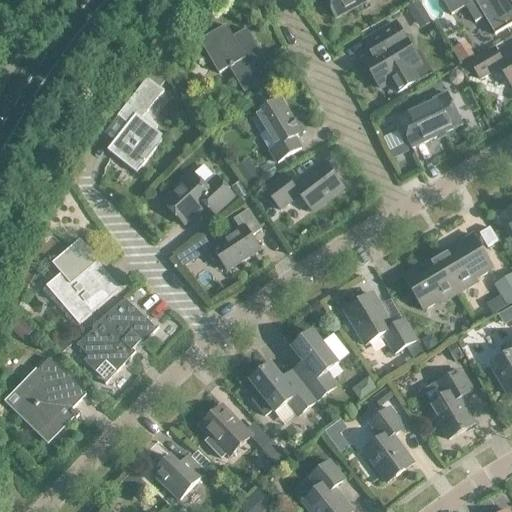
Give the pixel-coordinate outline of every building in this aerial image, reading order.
[(325,0),(336,19),(369,2),(368,0),(325,0)] [(441,0),(451,16),(466,8),(475,24),(484,19),(495,36),(511,25),(511,2),(510,1),(509,0),(441,0)] [(416,3),(406,9),(414,22),(424,16),(416,3)] [(412,70),(420,65),(396,25),(364,44),(371,56),(363,61),(380,89),(391,83),(397,94),(418,81),(412,70)] [(262,68),(266,66),(246,31),(233,39),(226,27),(207,38),(214,50),(207,54),(219,75),(230,69),(244,94),(268,80),(262,68)] [(511,54),(501,61),(494,49),(470,63),(480,81),(500,69),(511,88),(511,54)] [(112,155),(137,175),(165,139),(157,133),(159,130),(149,117),(146,114),(164,92),(147,80),(117,118),(128,126),(114,143),(119,147),(112,155)] [(447,95),(397,118),(412,150),(462,126),(447,95)] [(305,133),(300,125),(296,128),(280,101),(256,115),(267,133),(261,137),(278,164),(301,150),(295,139),(305,133)] [(404,144),(389,151),(393,158),(408,151),(404,144)] [(285,176),(265,191),(280,211),(296,199),(302,200),(312,213),(341,191),(338,188),(339,183),(324,164),(293,187),(285,176)] [(255,169),(244,176),(250,186),(261,179),(255,169)] [(193,176),(164,203),(184,225),(206,205),(216,216),(234,199),(217,180),(206,190),(193,176)] [(249,211),(238,218),(244,228),(212,249),(227,272),(260,251),(251,238),(262,231),(249,211)] [(511,212),(500,219),(511,239),(511,212)] [(490,230),(480,236),(487,249),(498,242),(490,230)] [(439,256),(438,257),(458,291),(493,271),(473,236),(454,247),(457,251),(442,260),(439,256)] [(47,288),(79,326),(120,291),(111,280),(107,283),(93,267),(99,262),(80,240),(58,259),(59,261),(58,272),(61,275),(47,288)] [(186,251),(177,257),(183,267),(192,261),(186,251)] [(458,291),(438,257),(437,257),(439,261),(424,271),(422,266),(403,277),(424,312),(458,291)] [(511,304),(511,276),(496,287),(508,307),(511,304)] [(372,295),(345,312),(366,347),(380,339),(386,340),(395,356),(407,349),(417,343),(404,321),(392,329),(372,295)] [(84,362),(96,373),(106,383),(107,382),(108,383),(136,354),(133,351),(140,344),(143,346),(159,330),(157,329),(156,330),(124,300),(91,328),(95,331),(77,347),(77,348),(78,347),(88,358),(84,362)] [(20,317),(11,327),(23,339),(33,329),(20,317)] [(308,370),(297,379),(316,404),(336,388),(326,375),(338,365),(337,364),(346,358),(346,353),(336,340),(331,339),(323,346),(313,333),(292,350),(308,370)] [(66,334),(55,345),(61,352),(73,342),(66,334)] [(433,334),(423,340),(429,351),(440,345),(433,334)] [(508,356),(491,366),(511,403),(511,402),(511,342),(503,348),(508,356)] [(417,343),(407,349),(414,360),(424,354),(417,343)] [(456,343),(447,349),(455,362),(465,357),(456,343)] [(87,396),(50,360),(38,372),(41,375),(30,387),(27,384),(17,393),(16,392),(5,403),(13,411),(14,410),(48,443),(67,424),(65,422),(71,416),(76,420),(79,417),(72,411),(87,396)] [(250,383),(259,394),(252,400),(265,417),(273,411),(275,415),(287,405),(298,418),(316,404),(297,379),(287,387),(271,366),(250,383)] [(429,407),(449,441),(475,426),(460,400),(472,393),(460,372),(438,385),(445,397),(429,407)] [(388,388),(374,399),(379,407),(394,396),(388,388)] [(206,443),(222,460),(227,455),(230,459),(252,438),(223,407),(201,428),(211,438),(206,443)] [(377,443),(364,452),(385,482),(389,479),(394,480),(413,466),(393,438),(405,429),(390,409),(369,425),(378,437),(377,443)] [(271,442),(262,451),(278,468),(288,459),(271,442)] [(171,458),(153,476),(180,502),(206,475),(188,459),(180,467),(171,458)] [(345,482),(333,466),(329,462),(310,479),(319,490),(302,503),(309,511),(351,511),(334,491),(345,482)] [(132,473),(120,485),(129,494),(141,482),(132,473)] [(258,490),(239,509),(242,511),(265,511),(272,505),(258,490)]
